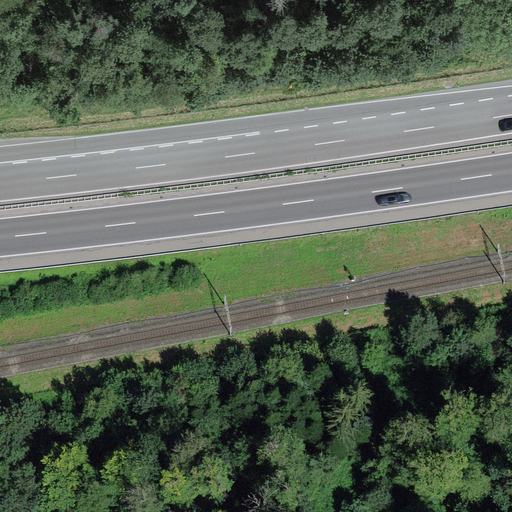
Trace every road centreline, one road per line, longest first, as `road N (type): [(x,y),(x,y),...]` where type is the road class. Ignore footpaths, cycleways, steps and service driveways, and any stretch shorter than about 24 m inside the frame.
road 1 (motorway): [(511,114),(0,182)]
road 2 (motorway): [(0,237),(511,171)]
